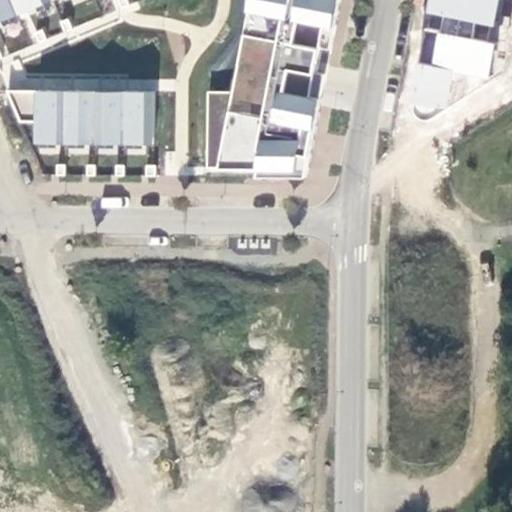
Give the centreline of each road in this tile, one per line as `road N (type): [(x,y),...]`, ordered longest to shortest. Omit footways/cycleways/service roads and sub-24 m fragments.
road 1 (tertiary): [(0,225),(353,227)]
road 2 (tertiary): [(353,227),(348,511)]
road 3 (tertiary): [(353,227),(392,0)]
